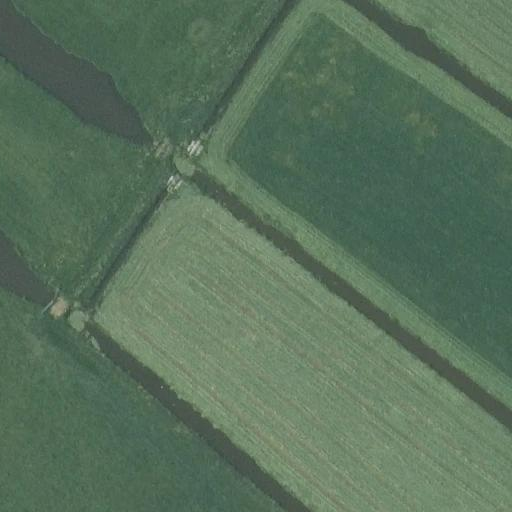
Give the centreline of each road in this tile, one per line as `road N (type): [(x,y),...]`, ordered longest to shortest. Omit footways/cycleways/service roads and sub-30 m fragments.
road 1 (track): [(154,175),(178,138),(511,386)]
road 2 (track): [(254,511),(34,336),(0,318)]
road 3 (track): [(34,336),(154,175),(199,204)]
road 4 (track): [(178,138),(264,0)]
